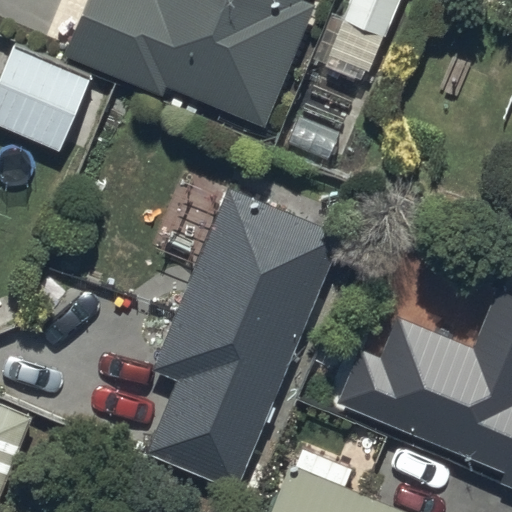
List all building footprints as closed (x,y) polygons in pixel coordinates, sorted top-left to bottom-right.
[(88,0),(63,56),(164,101),(169,90),(260,131),(313,12),(300,6),(302,0),(88,0)] [(445,0),(348,0),(326,57),(369,74),(397,0),(443,0),(445,1),(445,0)] [(91,79),(12,48),(0,78),(0,129),(62,154),(91,79)] [(344,232),(227,183),(149,374),(172,384),(142,457),(235,495),(344,232)] [(0,490),(30,417),(0,404),(0,490)] [(288,467),(269,511),(404,511),(345,487),(353,470),(304,450),(296,470),(288,467)]
